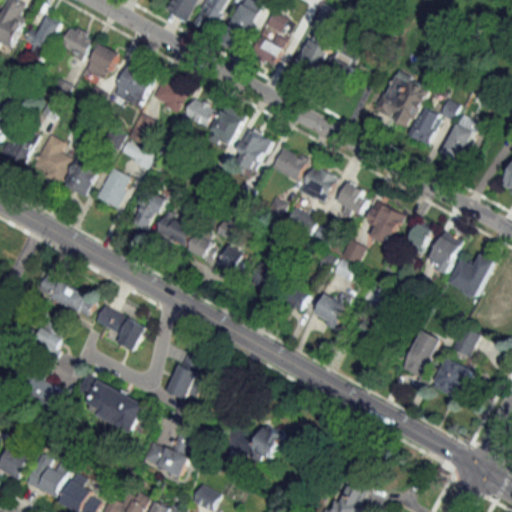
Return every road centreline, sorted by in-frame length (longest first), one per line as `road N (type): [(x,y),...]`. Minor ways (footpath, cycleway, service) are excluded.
road 1 (secondary): [(480,471),(0,203)]
road 2 (residential): [(511,232),(90,0)]
road 3 (residential): [(84,352),(134,379),(147,377),(168,297)]
